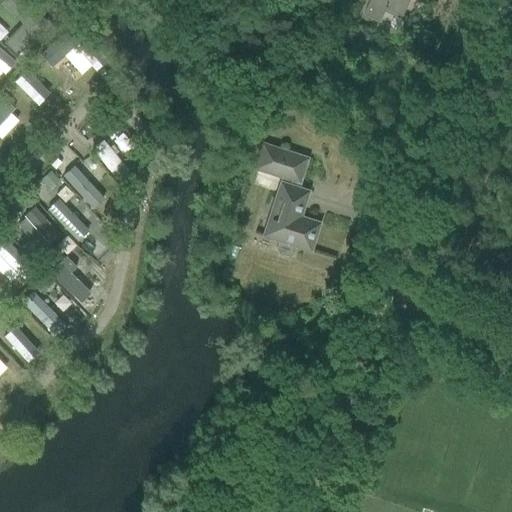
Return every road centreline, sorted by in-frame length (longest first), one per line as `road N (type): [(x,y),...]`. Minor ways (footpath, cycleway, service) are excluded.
road 1 (unknown): [(0,208),(99,97),(123,94),(159,142),(124,302),(0,434)]
road 2 (unclassified): [(310,511),(382,287),(505,0)]
road 3 (track): [(382,287),(511,342)]
